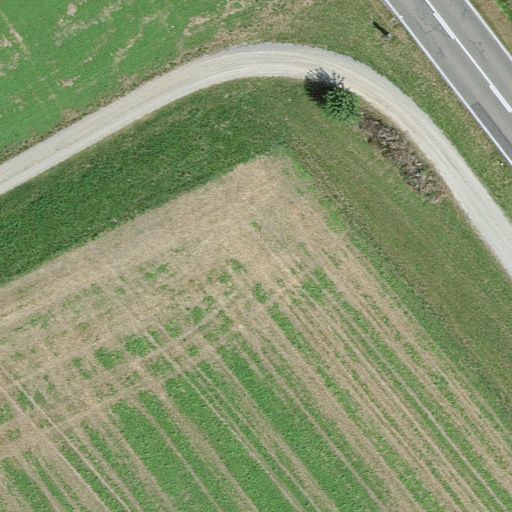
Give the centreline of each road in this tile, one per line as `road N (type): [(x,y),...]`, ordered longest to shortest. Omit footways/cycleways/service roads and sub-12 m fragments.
road 1 (track): [(511,225),(457,151),(371,68),(287,53),(174,77),(0,171)]
road 2 (primary): [(422,0),(511,115)]
